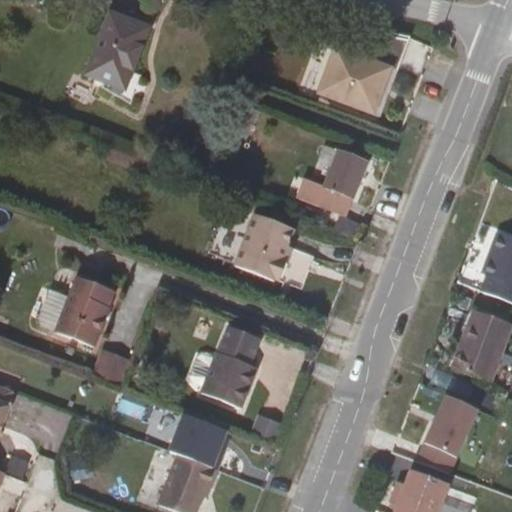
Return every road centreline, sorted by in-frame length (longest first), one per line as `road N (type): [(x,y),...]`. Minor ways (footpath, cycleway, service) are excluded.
road 1 (unclassified): [(498,36),(374,340),(365,388),(319,511)]
road 2 (residential): [(498,36),(457,19),(341,0)]
